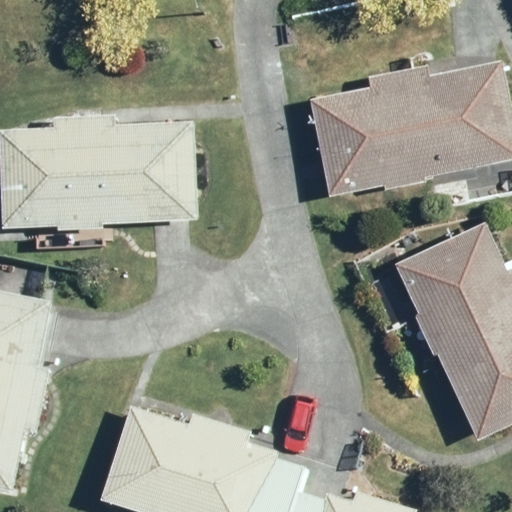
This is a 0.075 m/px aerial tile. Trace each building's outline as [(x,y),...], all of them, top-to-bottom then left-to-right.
[(420,184),(418,179),(511,160),(511,133),(498,63),(423,78),(421,68),(360,79),(362,89),(303,100),(321,197),(377,186),(378,192),(420,184)] [(48,120),(49,129),(0,131),(0,229),(52,228),(52,233),(95,231),(95,225),(191,221),(187,122),(108,126),(108,117),(48,120)] [(506,173),(483,178),(486,193),(509,188),(506,173)] [(391,266),(471,441),(511,422),(511,267),(511,266),(500,271),(479,225),(391,266)] [(0,294),(0,492),(5,493),(18,432),(31,435),(44,371),(30,368),(44,304),(0,294)] [(299,470),(273,461),(274,456),(240,444),(243,435),(188,417),(184,428),(123,408),(92,500),(127,511),(284,511),(292,491),(299,470)] [(402,511),(350,494),(346,503),(322,495),(321,500),(292,491),(284,511),(402,511)]
